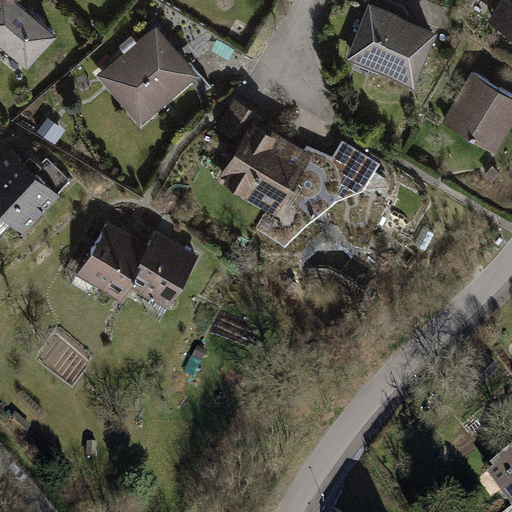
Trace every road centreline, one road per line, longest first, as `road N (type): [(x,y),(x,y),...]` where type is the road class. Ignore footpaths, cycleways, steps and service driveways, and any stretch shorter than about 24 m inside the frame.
road 1 (residential): [(511,258),(405,367),(290,511)]
road 2 (track): [(150,403),(139,444),(97,469),(73,464),(0,393)]
